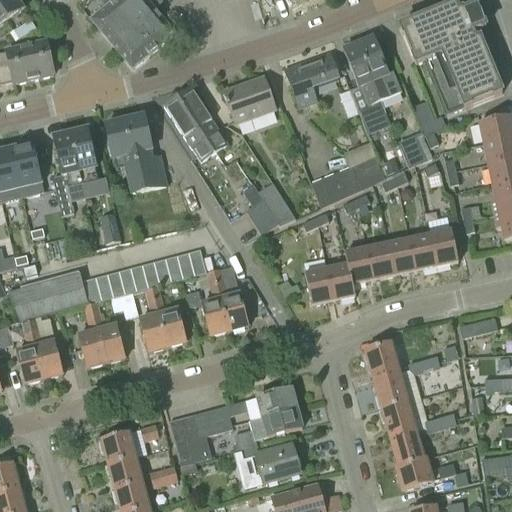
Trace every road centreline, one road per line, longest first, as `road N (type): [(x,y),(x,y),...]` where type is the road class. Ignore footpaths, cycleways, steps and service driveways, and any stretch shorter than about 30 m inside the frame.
road 1 (residential): [(296,350),(128,84)]
road 2 (residential): [(128,84),(316,32),(389,0)]
road 3 (residential): [(317,344),(511,290)]
road 4 (residential): [(362,511),(317,344)]
road 5 (residential): [(131,395),(296,350)]
